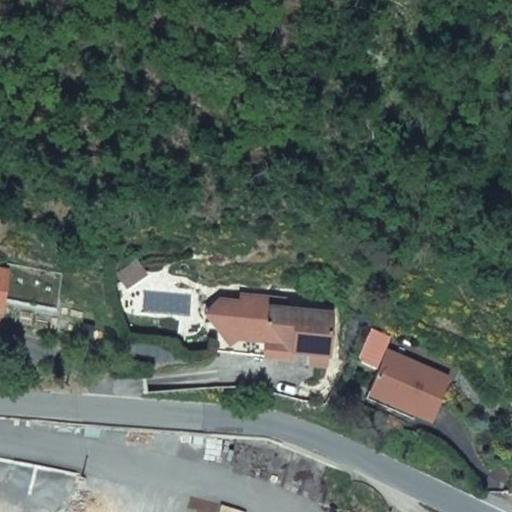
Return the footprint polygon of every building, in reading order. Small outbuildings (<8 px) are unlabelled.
[(264,297),(234,294),(233,302),(212,299),(209,328),(230,330),(230,337),(259,340),(269,332),(284,350),(285,350),(301,352),(321,354),(325,312),(262,305),(264,297)] [(209,328),(207,350),(223,352),(225,342),(230,337),(230,330),(209,328)] [(223,352),(284,358),(285,350),(284,350),(269,332),(259,340),(230,337),(225,342),(223,352)] [(395,406),(414,414),(429,421),(448,379),(384,351),(368,389),(397,401),(395,406)] [(321,354),(301,352),(300,363),(319,365),(321,354)] [(397,401),(368,389),(366,393),(363,398),(411,420),(414,414),(395,406),(397,401)] [(26,441),(178,466),(231,474),(237,437),(28,420),(26,441)] [(254,479),(281,488),(332,510),(346,474),(293,449),(291,449),(280,445),(260,440),(247,438),(237,437),(231,474),(254,479)]
